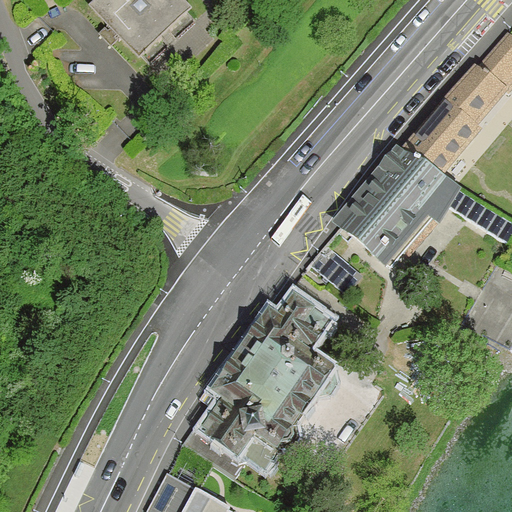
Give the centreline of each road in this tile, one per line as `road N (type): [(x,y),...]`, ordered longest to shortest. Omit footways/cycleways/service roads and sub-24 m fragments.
road 1 (primary): [(264,294),(381,138),(503,0)]
road 2 (primary): [(442,0),(216,256)]
road 3 (residential): [(216,256),(52,139),(0,32)]
road 4 (primary): [(216,256),(174,327),(138,427)]
road 5 (primary): [(138,427),(196,383),(264,294)]
